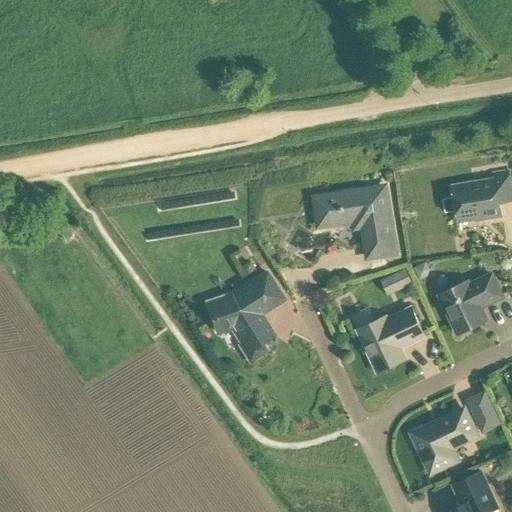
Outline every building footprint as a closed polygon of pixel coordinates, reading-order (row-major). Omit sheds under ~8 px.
[(511,196),(511,183),(510,171),(494,173),(495,182),(453,189),(455,198),(453,201),(454,209),(457,211),(459,220),(485,216),(485,220),(503,217),(499,198),(511,196)] [(371,261),(388,258),(400,256),(397,238),(393,239),(384,189),(329,198),(323,199),(327,224),(338,222),(356,219),(358,226),(365,225),(371,261)] [(68,228),(60,233),(64,240),(72,234),(68,228)] [(427,262),(415,269),(421,280),(428,277),(431,270),(427,262)] [(404,271),(381,282),(388,297),(412,286),(404,271)] [(284,299),(267,272),(252,282),(253,284),(240,292),(207,303),(217,333),(237,326),(247,341),(242,344),(252,360),(266,351),(261,343),(274,335),(261,314),(284,299)] [(503,297),(492,275),(470,286),(468,281),(440,295),(459,335),(487,321),(479,304),(487,300),(488,303),(503,297)] [(426,337),(412,307),(388,319),(387,316),(357,331),(377,373),(407,359),(402,349),(426,337)] [(495,409),(477,417),(482,428),(500,420),(495,409)] [(476,436),(464,411),(424,430),(423,428),(411,434),(417,446),(419,445),(432,472),(457,460),(451,448),(476,436)] [(491,511),(499,508),(482,472),(453,485),(463,506),(449,511),(491,511)]
